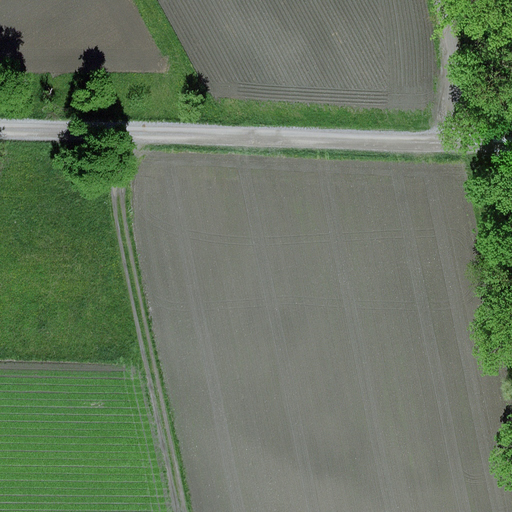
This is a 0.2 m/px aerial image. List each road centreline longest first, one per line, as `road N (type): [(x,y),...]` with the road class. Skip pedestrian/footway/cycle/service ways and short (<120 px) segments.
road 1 (track): [(0,129),(511,145)]
road 2 (track): [(184,511),(117,134)]
road 3 (track): [(443,0),(467,145)]
